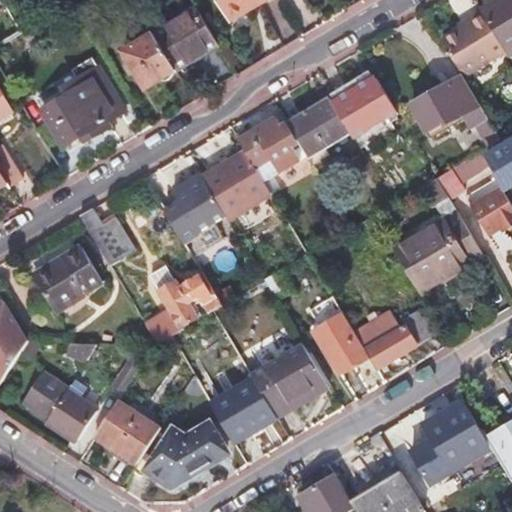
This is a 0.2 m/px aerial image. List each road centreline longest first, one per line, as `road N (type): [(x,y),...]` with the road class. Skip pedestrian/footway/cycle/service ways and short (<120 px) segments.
road 1 (residential): [(0,244),(406,0)]
road 2 (residential): [(511,336),(217,511)]
road 3 (residential): [(0,437),(114,511)]
